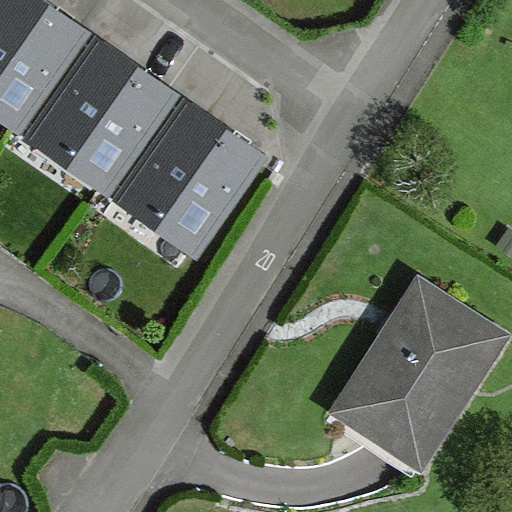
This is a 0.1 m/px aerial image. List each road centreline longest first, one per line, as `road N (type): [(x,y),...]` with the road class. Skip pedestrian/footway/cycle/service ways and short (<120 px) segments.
road 1 (residential): [(100,511),(422,0)]
road 2 (unknown): [(200,0),(351,112)]
